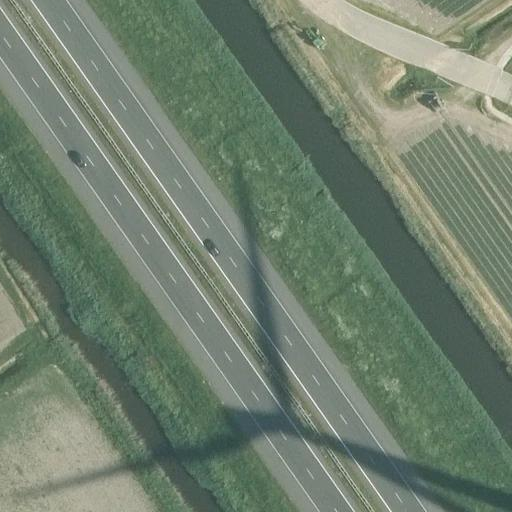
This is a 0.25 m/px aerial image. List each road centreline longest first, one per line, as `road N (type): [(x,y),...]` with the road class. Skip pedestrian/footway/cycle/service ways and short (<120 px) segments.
road 1 (motorway): [(422,511),(61,0)]
road 2 (motorway): [(0,34),(335,511)]
